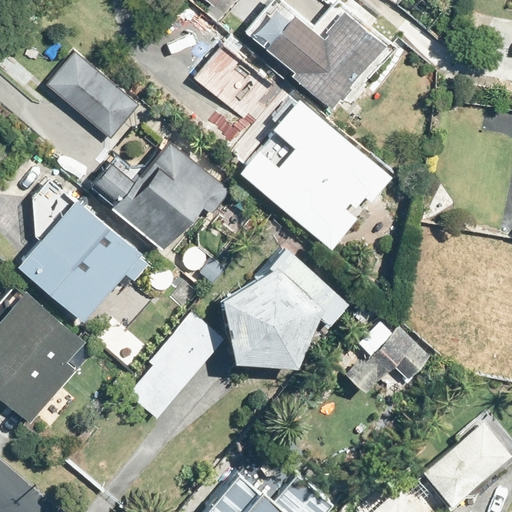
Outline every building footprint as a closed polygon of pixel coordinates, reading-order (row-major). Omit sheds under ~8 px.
[(201,0),(212,8),(218,0),(201,0)] [(292,74),(288,79),(332,114),(386,45),(331,2),(312,26),(279,0),(269,0),(242,35),(292,74)] [(170,9),(151,30),(159,39),(179,17),(170,9)] [(41,23),(33,30),(40,38),(48,30),(41,23)] [(217,45),(192,81),(233,110),(258,75),(217,45)] [(72,53),(44,85),(108,138),(135,106),(72,53)] [(266,131),(275,138),(272,152),(253,159),(247,184),(328,251),(355,220),(337,204),(371,164),(294,100),(266,131)] [(115,201),(109,208),(162,252),(199,207),(209,215),(228,192),(168,141),(132,182),(108,163),(92,182),(115,201)] [(395,175),(378,196),(397,212),(414,191),(395,175)] [(13,268),(78,325),(122,274),(131,282),(144,266),(136,259),(138,257),(73,201),(72,203),(64,196),(50,211),(58,218),(13,268)] [(282,249),(264,270),(267,273),(216,304),(229,367),(293,373),(316,322),(325,330),(347,306),(282,249)] [(200,269),(213,282),(225,268),(212,256),(200,269)] [(154,262),(149,266),(148,268),(146,271),(146,273),(146,276),(146,278),(146,281),(147,283),(149,285),(150,287),(152,289),(155,290),(157,291),(160,291),(162,291),(165,291),(167,290),(169,289),(171,287),(173,285),(175,283),(176,281),(176,278),(176,276),(176,273),(175,271),(174,268),(173,266),(171,264),(169,263),(167,262),(165,261),(162,260),(159,261),(157,261),(154,262)] [(22,294),(0,318),(0,402),(25,425),(87,355),(79,346),(80,345),(22,294)] [(190,314),(123,392),(155,419),(221,341),(190,314)] [(442,378),(427,366),(417,379),(432,391),(442,378)] [(480,424),(420,473),(448,507),(508,458),(480,424)] [(245,463),(203,511),(326,511),(329,509),(293,476),(285,485),(262,464),(245,463)] [(416,511),(397,490),(370,511),(416,511)]
